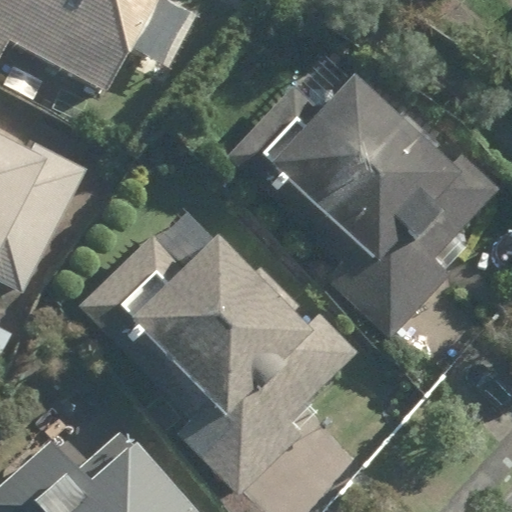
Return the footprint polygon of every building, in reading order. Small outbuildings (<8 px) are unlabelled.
[(163,0),(0,0),(0,61),(6,64),(15,44),(114,96),(163,0)] [(357,74),(278,154),(354,230),(321,263),(390,332),(449,273),(419,244),(446,217),(464,235),(500,199),(457,156),(448,165),(357,74)] [(0,277),(27,292),(96,154),(33,122),(24,140),(0,128),(0,277)] [(309,330),(194,211),(158,245),(187,275),(172,290),(155,272),(122,304),(216,402),(185,431),(240,491),(303,434),(270,397),(290,378),(313,403),(362,359),(323,317),(309,330)] [(21,328),(0,319),(0,370),(4,372),(21,328)] [(194,511),(128,433),(82,472),(53,438),(0,483),(0,511),(194,511)]
